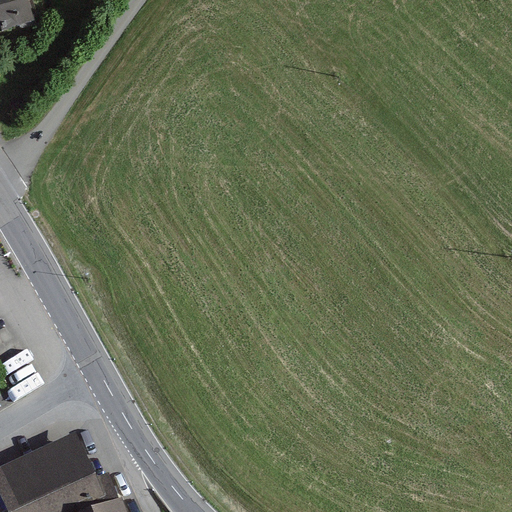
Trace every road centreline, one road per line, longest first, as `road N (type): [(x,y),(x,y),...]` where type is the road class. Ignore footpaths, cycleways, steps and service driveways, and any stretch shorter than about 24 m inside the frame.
road 1 (unclassified): [(144,0),(0,178)]
road 2 (tertiary): [(0,201),(99,372)]
road 3 (tertiary): [(99,372),(193,511)]
